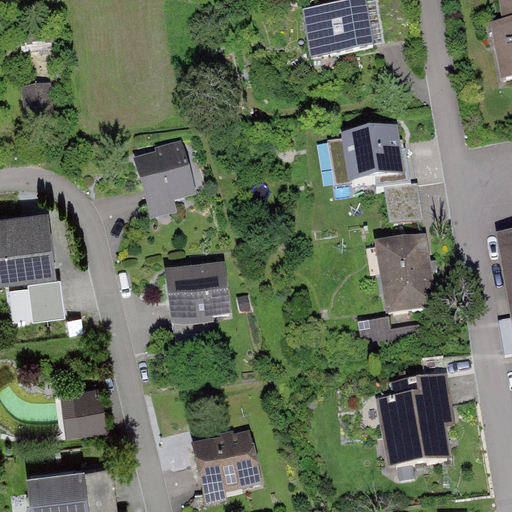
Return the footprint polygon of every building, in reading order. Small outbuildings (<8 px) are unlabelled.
[(367,0),(366,0),(300,12),(309,63),(376,51),(367,0)] [(502,25),(492,27),(504,83),(511,81),(511,0),(497,3),(502,25)] [(51,86),(18,91),(25,135),(58,130),(51,86)] [(399,129),(345,139),(353,187),(379,182),(380,189),(409,184),(399,129)] [(184,150),(134,164),(151,227),(179,219),(177,210),(200,204),(184,150)] [(49,212),(0,218),(0,282),(57,275),(49,212)] [(430,237),(377,246),(389,322),(443,313),(430,237)] [(511,237),(498,240),(511,319),(511,237)] [(227,268),(169,275),(176,334),(212,330),(211,323),(234,321),(227,268)] [(65,318),(60,279),(29,284),(30,288),(10,291),(14,325),(65,318)] [(394,400),(377,403),(390,476),(454,464),(448,429),(456,427),(447,379),(392,389),(394,400)] [(105,388),(72,393),(78,435),(111,431),(105,388)] [(251,439),(195,451),(208,511),(221,511),(229,510),(226,499),(262,491),(251,439)] [(92,511),(88,465),(28,472),(32,511),(92,511)]
